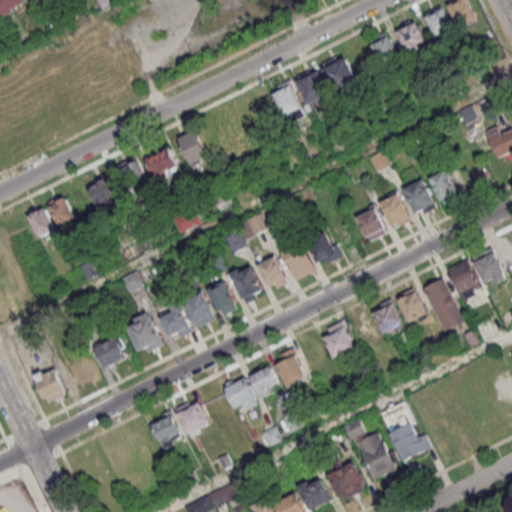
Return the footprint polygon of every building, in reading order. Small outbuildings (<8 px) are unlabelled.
[(0,8),(0,0),(25,0),(12,7),(13,10),(5,14),(3,10),(1,11),(0,8)] [(451,4),(461,25),(478,17),(469,0),(457,0),(458,1),(451,4)] [(427,16),(445,6),(456,27),(438,36),(427,16)] [(398,31),(405,27),(405,24),(411,20),(413,23),(418,21),(427,40),(422,43),(424,47),(414,52),(412,47),(407,49),(398,31)] [(375,44),(381,41),(378,35),(386,31),(388,35),(391,33),(402,55),(384,64),(375,44)] [(324,68),(327,67),(324,62),(337,56),(339,59),(346,55),(358,81),(345,88),(346,92),(340,95),(338,89),(335,90),(324,68)] [(298,80),(303,78),(301,73),(311,68),(313,72),(320,68),(332,92),(324,96),(327,101),(322,103),(320,98),(309,103),(298,80)] [(277,93),(283,90),(280,85),(292,78),(298,90),(297,92),(305,107),(302,109),(306,115),(299,118),(295,110),(288,114),(277,93)] [(459,109),(474,102),(481,117),(477,119),(479,124),(470,128),(468,123),(466,124),(459,109)] [(488,130),(503,158),(509,155),(511,161),(511,130),(506,133),(505,130),(501,132),(498,125),(488,130)] [(180,138),(193,163),(209,155),(197,130),(180,138)] [(147,156),(170,145),(180,164),(179,164),(181,169),(174,172),(173,168),(168,170),(170,175),(161,180),(159,175),(157,176),(147,156)] [(371,156),(385,149),(392,162),(377,169),(371,156)] [(119,168),(131,162),(130,158),(136,155),(147,176),(128,186),(119,168)] [(432,177),(449,169),(461,194),(457,196),(458,200),(449,204),(447,200),(444,202),(432,177)] [(91,187),(100,183),(98,179),(106,176),(116,196),(99,204),(91,187)] [(405,187),(426,177),(438,202),(436,203),(438,206),(426,212),(424,208),(417,211),(405,187)] [(381,202),(391,197),(389,193),(396,190),(398,193),(400,192),(413,218),(393,228),(381,202)] [(216,199),(220,209),(234,203),(230,193),(216,199)] [(49,203),(66,195),(78,220),(61,228),(49,203)] [(358,216),(368,236),(370,235),(372,240),(387,233),(384,227),(386,227),(375,204),(371,206),(372,209),(358,216)] [(31,213),(46,205),(57,228),(42,236),(31,213)] [(176,217),(195,207),(202,221),(183,231),(176,217)] [(239,224),(246,239),(269,228),(262,213),(239,224)] [(305,236),(318,262),(328,257),(330,261),(344,254),(338,243),(334,245),(324,227),(305,236)] [(226,237),(233,251),(245,245),(239,231),(226,237)] [(501,244),(511,267),(511,242),(511,239),(501,244)] [(283,251),(296,278),(316,269),(303,241),(283,251)] [(471,254),(493,243),(507,270),(504,272),(507,277),(498,281),(496,277),(485,282),(471,254)] [(259,263),(277,254),(292,284),(286,286),(285,283),(278,287),(276,283),(270,286),(259,263)] [(449,268),(469,257),(483,284),(477,287),(476,285),(473,286),(477,294),(468,298),(464,292),(462,293),(449,268)] [(231,272),(244,299),(246,298),(248,302),(258,298),(255,292),(263,289),(254,268),(243,272),(241,268),(231,272)] [(426,287),(445,277),(467,321),(447,330),(426,287)] [(209,288),(220,309),(223,308),(226,313),(237,308),(234,302),(237,302),(226,279),(209,288)] [(401,299),(406,296),(404,292),(414,287),(417,292),(419,291),(429,313),(427,314),(429,316),(421,320),(419,317),(412,321),(401,299)] [(183,298),(195,322),(197,321),(199,325),(213,318),(212,315),(215,313),(203,288),(183,298)] [(376,312),(383,309),(380,302),(393,296),(408,326),(398,331),(396,327),(386,332),(376,312)] [(160,317),(170,336),(179,331),(181,336),(194,330),(185,312),(187,310),(183,302),(173,307),(174,310),(160,317)] [(349,322),(362,345),(381,334),(368,312),(349,322)] [(128,328),(140,352),(146,349),(149,354),(167,344),(153,317),(151,318),(148,313),(137,319),(139,322),(128,328)] [(326,336),(331,333),(328,326),(344,318),(358,348),(347,354),(346,352),(336,357),(326,336)] [(97,346),(107,366),(128,355),(118,335),(97,346)] [(301,350),(315,377),(335,367),(321,340),(301,350)] [(277,364),(282,361),(278,353),(296,344),(305,364),(303,366),(308,375),(299,379),(300,383),(288,388),(277,364)] [(102,376),(91,353),(67,365),(78,388),(102,376)] [(35,373),(42,370),(43,373),(58,366),(68,387),(65,389),(67,393),(61,396),(63,399),(58,402),(56,397),(49,401),(35,373)] [(252,375),(271,366),(279,381),(271,385),(274,392),(263,397),(252,375)] [(237,407),(244,404),(246,408),(258,403),(255,398),(257,397),(248,377),(236,383),(234,379),(227,382),(229,385),(227,386),(237,407)] [(214,422),(234,412),(223,388),(202,399),(214,422)] [(404,460),(380,411),(405,398),(417,423),(414,425),(420,436),(426,433),(432,447),(404,460)] [(188,432),(178,412),(180,411),(178,408),(191,402),(192,405),(201,401),(211,422),(199,428),(200,430),(194,434),(193,431),(188,432)] [(153,423),(163,418),(161,413),(172,407),(177,417),(175,418),(183,435),(175,439),(178,444),(168,448),(165,442),(163,443),(153,423)] [(284,415),(291,432),(306,425),(299,408),(284,415)] [(263,430),(276,424),(283,438),(270,444),(263,430)] [(359,440),(380,430),(389,450),(395,448),(400,460),(395,462),(397,466),(376,476),(359,440)] [(217,456),(228,451),(234,463),(223,468),(217,456)] [(325,464),(341,456),(344,463),(356,458),(368,483),(365,485),(367,488),(345,498),(343,496),(339,497),(325,464)] [(297,484),(310,511),(334,500),(324,479),(313,484),(310,478),(297,484)] [(210,492),(216,506),(230,500),(235,511),(247,505),(235,480),(210,492)] [(282,496),(289,511),(307,511),(304,506),(306,506),(302,498),(301,499),(296,489),(282,496)] [(189,511),(186,504),(209,493),(216,507),(203,511),(189,511)] [(252,505),(255,511),(275,511),(269,497),(252,505)]
